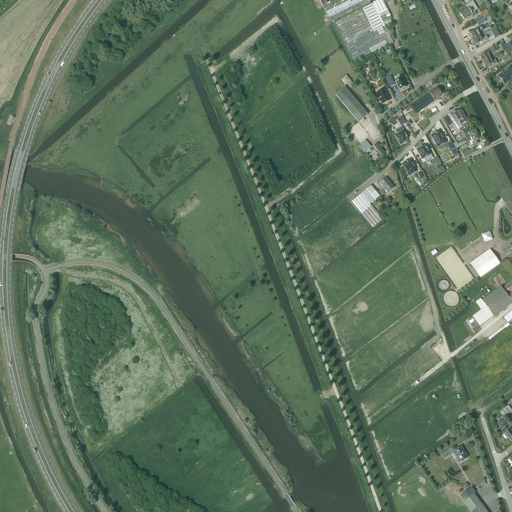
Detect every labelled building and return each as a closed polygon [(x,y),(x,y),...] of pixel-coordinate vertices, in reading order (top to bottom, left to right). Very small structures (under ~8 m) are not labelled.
[(370,1),(368,0),(319,0),(322,5),(332,22),(370,3),(370,1)] [(382,0),(377,0),(373,2),(379,14),(387,10),(382,0)] [(387,10),(379,14),(373,2),(333,23),(354,62),(393,43),(382,20),(390,16),(387,10)] [(460,13),(459,15),(460,16),(462,17),(464,20),(472,15),(475,13),(474,11),(477,9),(473,2),(467,5),(468,8),(460,13)] [(477,30),(469,34),(470,36),(470,37),(470,39),(471,39),(472,39),(480,35),(478,32),(481,31),(481,30),(483,29),(482,26),(479,27),(476,29),(477,30)] [(472,40),(471,41),(472,42),(473,42),(474,45),(482,41),(483,42),(484,44),(494,38),(495,38),(499,36),(495,28),(491,30),(493,35),(488,38),(487,36),(481,39),(480,35),(472,39),(472,40)] [(488,52),(480,56),(481,58),(481,59),(481,61),(482,61),(483,61),(491,58),(489,54),(492,53),(495,51),(493,46),(490,48),(490,50),(487,51),(488,52)] [(509,54),(501,59),(504,64),(511,58),(509,54)] [(483,62),(482,63),(483,64),(484,64),(485,67),(493,63),(494,64),(497,63),(495,59),(492,61),(491,58),(483,61),(483,62)] [(505,84),(511,78),(511,65),(510,68),(509,67),(498,76),(505,84)] [(402,77),(395,80),(395,81),(395,80),(400,90),(407,87),(406,86),(406,87),(401,77),(402,77)] [(359,122),(368,114),(344,87),(335,95),(359,122)] [(442,95),(441,93),(437,87),(429,93),(410,105),(416,113),(435,101),(434,100),(442,95)] [(384,89),(376,93),(382,104),(390,100),(384,89)] [(461,124),(468,120),(461,109),(454,113),(461,124)] [(406,123),(402,116),(397,119),(401,126),(406,123)] [(447,116),(443,119),(447,126),(451,124),(447,116)] [(405,132),(402,127),(395,131),(397,134),(395,135),(400,145),(406,141),(405,138),(407,137),(404,133),(405,132)] [(470,138),(478,134),(476,130),(469,133),(469,132),(464,134),(466,139),(465,140),(464,139),(457,143),(459,146),(469,141),(468,139),(470,138)] [(435,133),(431,135),(433,139),(432,140),(435,143),(436,143),(438,146),(445,142),(439,132),(436,134),(435,133)] [(480,138),(478,134),(470,138),(468,139),(469,141),(471,140),(474,145),(479,142),(477,139),(480,138)] [(451,141),(446,144),(451,151),(451,150),(452,150),(453,150),(453,149),(454,149),(455,149),(455,148),(451,141)] [(378,158),(384,152),(377,144),(371,149),(378,158)] [(422,146),(417,149),(422,158),(424,157),(426,161),(432,157),(429,152),(426,148),(424,149),(422,146)] [(465,157),(473,152),(472,149),(469,150),(468,148),(462,152),(465,157)] [(437,156),(433,158),(437,166),(441,164),(437,156)] [(402,164),(409,176),(417,171),(410,161),(408,162),(407,161),(402,164)] [(417,173),(421,180),(425,177),(421,170),(417,173)] [(383,187),(377,193),(380,196),(379,196),(380,197),(384,194),(383,192),(385,190),(388,193),(394,187),(386,177),(379,183),(383,187)] [(361,193),(370,204),(379,196),(380,196),(377,193),(371,186),(361,193)] [(351,202),(372,227),(382,219),(370,204),(361,193),(351,202)] [(500,263),(491,251),(471,265),(480,277),(500,263)] [(482,300),(493,316),(494,316),(511,302),(511,280),(502,288),(501,286),(482,300)] [(474,315),(472,316),(480,326),(493,316),(480,299),(476,302),(481,310),(480,310),(474,315)] [(511,310),(503,317),(506,321),(508,323),(511,320),(511,310)] [(472,316),(467,319),(470,323),(473,327),(478,324),(472,316)] [(504,342),(501,345),(504,349),(511,343),(511,338),(511,337),(510,338),(509,335),(502,340),(504,342)] [(470,360),(463,365),(469,372),(478,365),(475,360),(472,362),(470,360)] [(478,365),(469,372),(474,379),(480,374),(479,372),(482,370),(478,365)] [(483,377),(476,382),(482,389),(491,381),(488,376),(485,379),(483,377)] [(482,389),(481,389),(484,393),(485,393),(487,395),(494,390),(492,388),(495,386),(491,381),(482,389)] [(501,429),(510,422),(506,417),(505,417),(505,416),(501,419),(501,420),(497,424),(501,429)] [(455,446),(441,454),(444,458),(453,452),(459,462),(467,457),(461,446),(457,449),(455,446)] [(471,487),(459,496),(471,511),(487,511),(474,493),(475,492),(471,487)]
